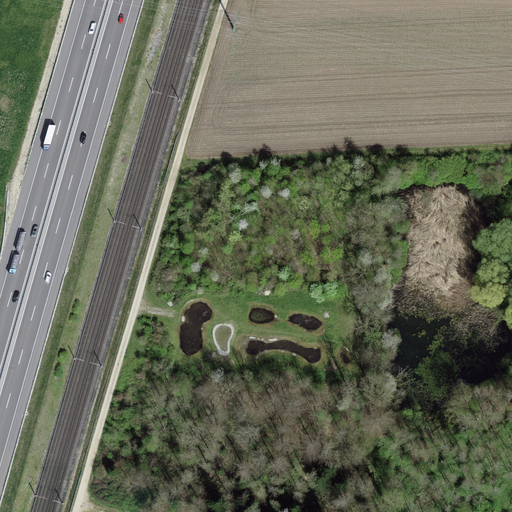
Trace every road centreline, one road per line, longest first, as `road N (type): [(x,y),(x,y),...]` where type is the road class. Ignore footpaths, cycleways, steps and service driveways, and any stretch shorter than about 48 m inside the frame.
road 1 (track): [(77,504),(224,0)]
road 2 (motorway): [(0,430),(122,0)]
road 3 (motorway): [(95,0),(0,333)]
